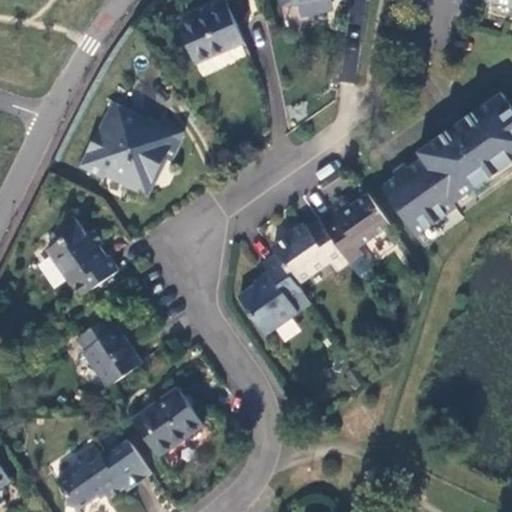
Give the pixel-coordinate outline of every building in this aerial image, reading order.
[(281,0),(284,10),(329,0),(281,0)] [(511,0),(487,0),(487,1),(511,8),(511,0)] [(196,64),(245,43),(227,2),(205,11),(206,15),(181,26),(196,64)] [(333,79),(355,81),(358,49),(336,47),(333,79)] [(445,148),(383,188),(418,237),(457,212),(455,208),(511,171),(511,109),(505,98),(465,124),(451,134),(441,141),(445,148)] [(159,124),(115,100),(79,164),(102,178),(107,170),(148,196),(170,159),(173,161),(186,138),(183,130),(163,117),(159,124)] [(461,117),(447,127),(451,134),(465,124),(461,117)] [(393,228),(372,198),(369,194),(353,205),(348,196),(332,207),(337,215),(324,223),(351,262),(353,265),(367,255),(363,249),(393,228)] [(82,295),(120,270),(109,256),(104,259),(96,247),(103,243),(93,229),(87,233),(76,216),(59,227),(65,237),(48,248),(71,284),(74,281),(82,295)] [(351,262),(324,223),(320,218),(308,227),(305,224),(272,246),(275,252),(298,284),(331,263),(337,273),(351,262)] [(298,284),(275,252),(262,261),(270,272),(239,294),(265,333),(299,311),(291,300),(304,292),(298,284)] [(301,314),(312,305),(304,292),(291,300),(299,311),(301,314)] [(110,385),(146,361),(121,326),(118,327),(111,317),(86,332),(93,343),(87,348),(110,385)] [(160,454),(205,421),(181,386),(135,416),(160,454)] [(103,460),(94,445),(78,455),(81,461),(56,479),(64,492),(61,505),(74,508),(76,510),(103,492),(108,499),(123,489),(125,493),(153,475),(131,441),(103,460)] [(0,482),(10,476),(0,462),(0,482)]
